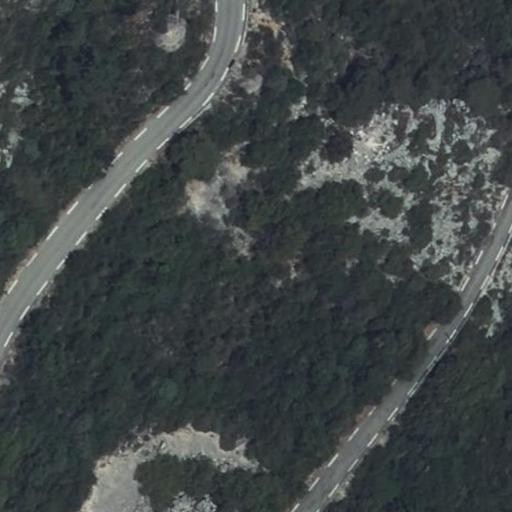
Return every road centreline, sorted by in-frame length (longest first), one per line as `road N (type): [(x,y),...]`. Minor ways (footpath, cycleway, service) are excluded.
road 1 (tertiary): [(231,0),(232,28),(214,82),(150,138),(58,244),(0,327)]
road 2 (tertiary): [(307,511),(446,328),(511,211)]
